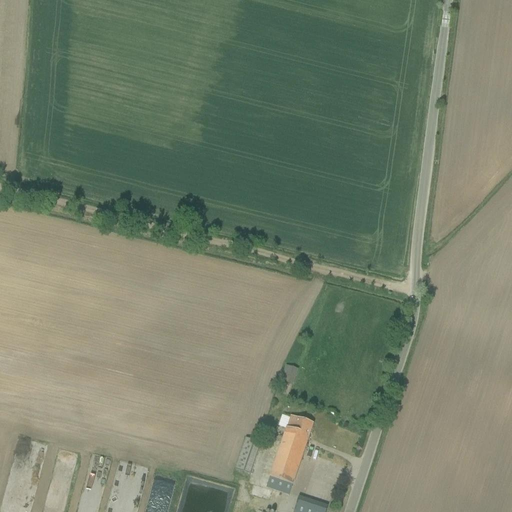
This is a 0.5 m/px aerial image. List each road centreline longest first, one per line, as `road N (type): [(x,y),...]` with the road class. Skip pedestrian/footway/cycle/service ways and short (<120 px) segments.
road 1 (unclassified): [(351,511),(413,324),(448,0)]
road 2 (track): [(0,190),(415,297)]
